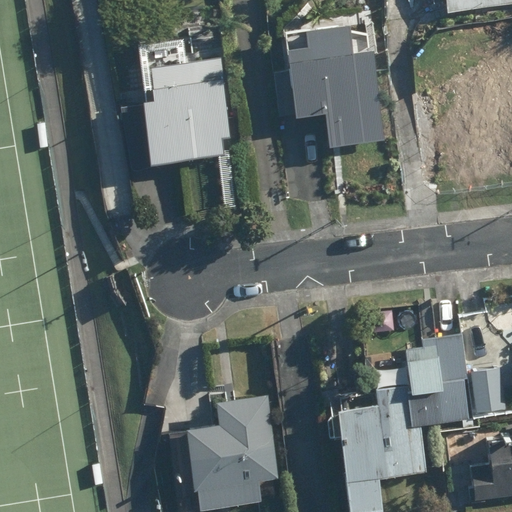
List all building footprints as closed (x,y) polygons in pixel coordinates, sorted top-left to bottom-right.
[(511,0),(437,0),(439,10),(511,2),(511,0)] [(342,22),(294,27),(296,48),(278,50),(280,71),(270,72),(274,116),(315,112),(319,148),(376,142),(366,48),(345,50),(342,22)] [(493,154),(491,132),(511,129),(511,35),(494,37),(497,71),(464,74),(466,95),(456,96),(461,157),(493,154)] [(134,113),(140,162),(224,151),(212,58),(137,68),(143,112),(134,113)] [(429,92),(409,93),(410,121),(430,120),(429,92)] [(372,511),(374,511),(371,476),(420,471),(415,423),(464,418),(460,378),(463,378),(459,333),(420,337),(421,346),(401,348),(404,385),(369,388),(371,406),(328,410),(329,416),(321,416),(323,436),(332,435),(339,511),(372,511)] [(501,409),(498,367),(467,369),(470,412),(501,409)] [(253,479),(273,477),(264,395),(209,401),(212,425),(178,428),(185,489),(189,489),(191,508),(255,501),(253,479)] [(467,465),(471,498),(511,493),(511,427),(511,435),(511,437),(478,441),(481,463),(467,465)]
